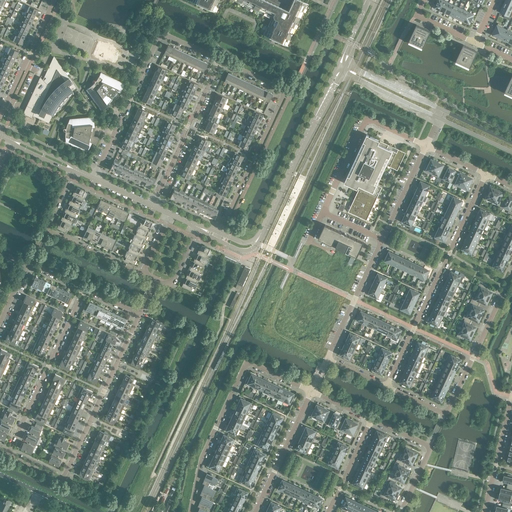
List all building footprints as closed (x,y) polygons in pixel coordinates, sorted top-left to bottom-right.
[(190,0),(190,1),(201,6),(201,7),(202,7),(203,7),(214,12),(214,11),(219,0),(231,0),(233,1),(238,4),(242,5),(243,5),(246,7),(250,8),(250,9),(259,13),(263,14),(263,15),(271,18),(270,22),(264,35),(263,35),(274,40),(274,41),(276,41),(287,46),(295,29),(307,4),(307,3),(299,0),(293,0),(290,7),(275,0),(190,0)] [(440,10),(444,1),(441,0),(435,0),(433,4),(436,5),(436,6),(435,6),(435,8),(440,10)] [(445,12),(449,3),(444,1),(440,10),(441,10),(441,11),(441,10),(444,12),(445,12)] [(511,11),(511,8),(511,5),(505,2),(503,7),(511,11)] [(450,15),(454,6),(449,3),(445,12),(446,13),(449,14),(450,15)] [(29,6),(27,11),(35,15),(36,16),(38,10),(29,6)] [(454,17),(459,8),(454,6),(450,15),(451,15),(450,15),(451,15),(453,16),(454,17),(454,16),(454,17)] [(509,16),(511,11),(503,7),(500,12),(509,16)] [(459,19),(464,10),(459,8),(454,17),(455,17),(456,17),(458,19),(459,19)] [(464,21),(468,12),(464,10),(459,19),(460,20),(461,20),(463,21),(464,21)] [(33,20),(35,15),(27,11),(24,16),(33,20)] [(469,24),(474,15),(468,12),(464,21),(469,24)] [(33,20),(24,16),(23,15),(21,20),(22,21),(31,25),(33,20)] [(28,30),(31,25),(22,21),(20,26),(21,27),(21,26),(28,30)] [(493,35),(498,37),(502,28),(503,26),(498,24),(495,30),(494,33),(493,35)] [(426,42),(430,34),(431,32),(419,26),(416,25),(409,41),(423,48),(426,42)] [(26,35),(28,30),(21,26),(21,27),(19,31),(26,35)] [(507,30),(502,28),(498,37),(499,38),(502,39),(503,39),(507,30)] [(511,30),(508,28),(507,30),(503,39),(504,40),(507,41),(508,42),(511,32),(511,30)] [(24,40),(24,39),(26,35),(19,31),(16,36),(24,40)] [(25,40),(24,39),(24,40),(16,36),(15,35),(13,41),(22,45),(25,40)] [(169,56),(173,48),(168,45),(164,54),(169,56)] [(470,68),(477,53),(478,51),(466,46),(463,45),(456,61),(470,68)] [(10,48),(7,53),(16,57),(16,58),(19,52),(10,48)] [(174,58),(178,50),(173,48),(169,56),(174,58)] [(179,61),(183,52),(178,50),(174,58),(179,61)] [(184,63),(187,54),(183,52),(179,61),(184,63)] [(13,62),(16,57),(7,53),(5,58),(13,62)] [(188,65),(192,57),(187,54),(184,63),(188,65)] [(72,90),(75,88),(54,57),(45,77),(46,79),(44,81),(40,77),(23,114),(32,118),(33,115),(35,116),(48,122),(52,114),(53,115),(56,109),(57,110),(56,109),(57,107),(57,106),(59,104),(60,105),(59,104),(60,103),(61,101),(63,99),(64,100),(63,99),(64,98),(65,97),(66,96),(67,95),(68,96),(67,95),(68,94),(70,93),(71,92),(72,91),(73,93),(73,92),(72,91),(72,90)] [(193,67),(197,59),(192,57),(188,65),(193,67)] [(11,67),(13,62),(5,58),(3,63),(4,63),(11,67)] [(198,70),(202,61),(197,59),(193,67),(198,70)] [(207,64),(204,62),(202,61),(198,70),(203,72),(207,64)] [(9,72),(11,67),(4,63),(2,68),(1,68),(9,72)] [(154,71),(155,71),(163,75),(164,75),(166,70),(157,66),(154,71)] [(0,73),(7,77),(9,72),(1,68),(2,68),(1,67),(0,68),(0,73)] [(155,71),(153,76),(161,79),(163,75),(155,71)] [(121,92),(120,92),(124,83),(123,84),(104,76),(105,74),(101,72),(100,74),(99,75),(99,76),(98,77),(98,78),(97,79),(96,80),(96,81),(95,82),(94,83),(93,84),(92,85),(91,86),(90,87),(88,88),(86,89),(89,93),(90,92),(102,109),(101,110),(109,105),(109,106),(116,98),(118,99),(121,92)] [(229,84),(233,76),(228,73),(224,82),(229,84)] [(161,79),(153,76),(151,81),(159,84),(161,79)] [(234,86),(238,78),(233,76),(229,84),(234,86)] [(239,89),(243,80),(238,78),(234,86),(239,89)] [(244,91),(248,83),(243,80),(239,89),(244,91)] [(159,84),(151,81),(149,86),(157,90),(159,85),(158,85),(159,84)] [(189,81),(187,86),(195,90),(196,90),(198,85),(189,81)] [(249,93),(253,85),(248,83),(244,91),(249,93)] [(254,95),(257,87),(253,85),(249,93),(254,95)] [(157,90),(149,86),(146,91),(155,95),(157,90)] [(193,94),(195,90),(187,86),(185,90),(193,94)] [(258,98),(262,89),(257,87),(254,95),(258,98)] [(263,100),(267,92),(262,89),(258,98),(263,100)] [(191,99),(193,94),(185,90),(182,95),(191,99)] [(146,91),(144,95),(153,99),(155,95),(146,91)] [(272,94),(267,92),(263,100),(268,102),(272,94)] [(215,99),(216,99),(224,103),(227,98),(217,94),(215,99)] [(150,105),(153,99),(144,95),(143,95),(141,100),(150,105)] [(188,104),(191,99),(182,95),(180,100),(188,104)] [(186,109),(188,104),(180,100),(179,99),(176,104),(184,108),(184,109),(186,109)] [(224,103),(216,99),(213,104),(222,108),(224,109),(226,104),(224,103)] [(182,113),(184,109),(184,108),(176,104),(175,104),(173,109),(182,113)] [(222,108),(213,104),(211,109),(219,112),(219,113),(222,108)] [(144,117),(147,112),(138,107),(135,113),(136,113),(144,117)] [(180,118),(182,113),(173,109),(171,108),(169,113),(180,118)] [(219,113),(219,112),(211,109),(209,114),(216,117),(217,117),(217,118),(219,119),(221,114),(219,113)] [(254,111),(252,116),(260,120),(261,121),(264,115),(254,111)] [(144,117),(136,113),(134,118),(144,123),(144,122),(143,122),(145,118),(144,117)] [(217,117),(216,117),(209,114),(206,119),(208,120),(215,123),(215,122),(217,118),(217,117)] [(258,125),(260,120),(252,116),(250,121),(258,125)] [(93,136),(94,132),(95,126),(94,126),(93,117),(93,118),(72,120),(72,119),(70,119),(69,121),(68,121),(68,122),(67,123),(67,125),(66,126),(66,127),(66,128),(66,130),(65,131),(65,132),(65,133),(65,135),(65,136),(65,137),(65,138),(65,139),(66,141),(68,142),(68,143),(68,141),(87,150),(87,151),(91,143),(96,146),(100,137),(93,136)] [(144,123),(134,118),(131,123),(142,127),(144,123)] [(176,125),(165,120),(162,125),(165,126),(174,131),(176,125)] [(218,124),(215,122),(215,123),(208,120),(206,124),(216,129),(218,124)] [(248,126),(256,130),(258,125),(250,121),(247,126),(248,127),(248,126)] [(142,127),(131,123),(129,128),(139,132),(142,127)] [(213,134),(216,129),(206,124),(204,130),(213,134)] [(172,135),(174,131),(165,126),(162,131),(163,132),(163,131),(172,135)] [(248,126),(248,127),(246,131),(254,135),(256,130),(248,126)] [(139,132),(129,128),(127,132),(135,136),(137,137),(139,132)] [(251,140),(254,135),(246,131),(245,130),(243,136),(251,140)] [(174,136),(172,135),(163,131),(163,132),(161,136),(171,141),(174,136)] [(137,137),(135,136),(127,132),(125,137),(133,141),(135,142),(137,137)] [(349,213),(349,212),(365,220),(367,221),(367,220),(381,189),(382,187),(381,186),(381,187),(375,184),(384,164),(397,170),(396,170),(397,170),(398,169),(405,154),(406,153),(405,152),(389,145),(370,136),(369,136),(367,135),(344,183),(347,184),(348,184),(359,189),(354,200),(349,211),(348,211),(348,212),(349,213)] [(169,146),(171,141),(161,136),(158,141),(169,146)] [(249,144),(251,140),(243,136),(241,140),(249,144)] [(135,142),(133,141),(125,137),(123,142),(122,142),(131,146),(133,147),(135,142)] [(200,137),(198,142),(207,146),(210,141),(200,137)] [(250,145),(249,144),(241,140),(238,146),(248,150),(250,145)] [(167,151),(169,146),(158,141),(155,146),(158,147),(167,151)] [(128,151),(131,146),(122,142),(123,142),(122,142),(119,147),(128,151)] [(207,146),(198,142),(196,146),(196,147),(202,150),(205,151),(207,146)] [(196,147),(196,146),(194,146),(192,151),(200,155),(202,150),(196,147)] [(164,156),(167,151),(158,147),(156,152),(164,156)] [(198,160),(200,155),(192,151),(189,156),(198,160)] [(162,161),(162,160),(164,156),(156,152),(154,157),(162,161)] [(235,153),(232,158),(233,159),(233,158),(241,162),(242,162),(244,157),(235,153)] [(198,160),(189,156),(187,161),(196,164),(198,160)] [(163,161),(162,160),(162,161),(154,157),(151,162),(161,166),(163,161)] [(239,167),(241,162),(233,158),(233,159),(231,163),(239,167)] [(115,172),(119,164),(120,161),(115,159),(110,170),(115,172)] [(432,175),(437,162),(431,160),(429,166),(426,164),(423,170),(426,171),(426,172),(432,175)] [(196,164),(187,161),(185,165),(193,169),(196,164)] [(236,172),(239,167),(231,163),(230,162),(228,168),(236,172)] [(440,171),(443,165),(437,162),(432,175),(438,177),(441,178),(443,173),(440,171)] [(120,174),(124,166),(119,164),(115,172),(120,174)] [(125,177),(129,168),(130,166),(125,164),(124,166),(120,174),(125,177)] [(191,174),(193,169),(185,165),(183,170),(191,174)] [(129,179),(133,171),(129,168),(125,177),(129,179)] [(234,176),(236,172),(228,168),(225,173),(226,173),(227,173),(234,176)] [(452,184),(455,178),(452,177),(455,171),(449,168),(444,178),(450,181),(449,182),(452,184)] [(134,181),(139,171),(134,169),(133,171),(129,179),(134,181)] [(193,175),(191,174),(183,170),(182,170),(179,175),(191,180),(193,175)] [(139,184),(143,175),(144,173),(139,171),(134,181),(139,184)] [(232,181),(234,176),(227,173),(226,173),(224,178),(232,181)] [(461,188),(466,176),(460,173),(458,179),(455,178),(452,184),(455,185),(461,188)] [(144,186),(148,177),(143,175),(139,184),(144,186)] [(151,184),(153,185),(154,185),(153,185),(156,179),(157,179),(151,176),(150,178),(148,177),(144,186),(150,188),(149,188),(151,184)] [(461,188),(467,191),(470,192),(472,186),(469,185),(472,179),(466,176),(461,188)] [(229,186),(232,181),(224,178),(222,182),(222,183),(229,186)] [(227,191),(229,186),(222,183),(222,182),(221,182),(219,187),(227,191)] [(427,191),(429,186),(421,182),(419,187),(427,191)] [(175,200),(179,192),(177,191),(178,189),(172,186),(173,187),(170,193),(169,192),(169,193),(172,194),(170,197),(170,198),(175,200)] [(89,194),(87,193),(84,192),(85,190),(84,191),(77,187),(75,192),(74,192),(72,196),(73,196),(82,200),(83,201),(86,202),(89,194)] [(216,192),(226,197),(228,191),(227,191),(219,187),(216,192)] [(425,196),(427,191),(419,187),(416,192),(425,196)] [(492,201),(497,190),(491,187),(488,193),(489,193),(488,194),(485,193),(482,199),(486,200),(486,198),(492,201)] [(180,202),(184,194),(185,192),(180,190),(179,192),(175,200),(180,202)] [(503,193),(497,190),(492,201),(498,204),(497,205),(500,207),(503,201),(500,199),(503,193)] [(427,197),(425,196),(416,192),(414,197),(422,201),(425,202),(427,197)] [(185,205),(189,196),(184,194),(180,202),(185,205)] [(190,207),(194,197),(189,194),(189,196),(185,205),(190,207)] [(83,201),(82,200),(73,196),(71,200),(70,200),(68,204),(69,204),(78,209),(79,208),(80,205),(81,205),(83,201)] [(503,201),(500,207),(499,209),(502,210),(503,208),(508,211),(508,213),(511,214),(511,211),(511,205),(511,204),(511,197),(508,196),(505,202),(503,201)] [(195,209),(199,199),(194,197),(190,207),(195,209)] [(420,205),(422,201),(414,197),(412,202),(420,205)] [(462,201),(454,197),(451,202),(460,206),(462,201)] [(102,211),(106,202),(101,200),(100,199),(96,208),(102,211)] [(199,212),(204,201),(199,199),(195,209),(199,212)] [(204,214),(209,204),(204,201),(199,212),(204,214)] [(107,214),(112,205),(111,205),(106,202),(102,211),(107,214)] [(418,210),(420,205),(412,202),(409,206),(418,210)] [(458,211),(460,206),(451,202),(449,207),(458,211)] [(80,209),(79,208),(78,209),(69,204),(67,208),(66,208),(64,212),(65,213),(65,212),(75,217),(76,213),(77,214),(80,209)] [(209,216),(213,208),(214,206),(209,204),(204,214),(209,216)] [(113,216),(117,207),(112,205),(107,214),(106,216),(112,219),(113,216)] [(415,215),(418,210),(409,206),(407,211),(415,215)] [(118,219),(122,210),(117,208),(117,207),(113,216),(118,219)] [(458,211),(449,207),(447,212),(455,216),(458,211)] [(218,210),(213,208),(209,216),(214,219),(218,210)] [(123,210),(122,210),(118,219),(124,221),(128,212),(122,210),(123,210)] [(487,219),(490,214),(481,210),(480,210),(479,213),(480,213),(479,215),(489,220),(489,219),(487,219)] [(413,220),(415,215),(407,211),(405,216),(413,220)] [(78,218),(76,217),(75,217),(65,212),(65,213),(64,217),(62,216),(60,220),(62,221),(71,225),(72,225),(74,226),(75,223),(76,223),(78,218)] [(453,221),(455,216),(447,212),(445,217),(453,221)] [(489,220),(479,215),(478,217),(477,217),(476,219),(476,220),(487,225),(489,220)] [(410,227),(413,220),(405,216),(402,221),(406,223),(406,225),(410,227)] [(453,221),(445,217),(442,222),(451,226),(453,221)] [(141,223),(139,226),(150,231),(151,228),(150,227),(152,222),(145,219),(145,218),(144,220),(142,219),(140,223),(141,223)] [(487,225),(476,220),(475,222),(475,223),(474,225),(484,229),(487,225)] [(72,225),(71,225),(62,221),(60,225),(59,224),(57,228),(66,233),(68,229),(70,230),(72,225)] [(451,226),(442,222),(440,227),(448,231),(451,226)] [(356,239),(346,234),(342,232),(331,227),(331,228),(330,227),(325,224),(318,239),(324,241),(325,241),(325,242),(332,245),(336,246),(336,247),(349,253),(350,253),(350,254),(357,257),(364,243),(357,239),(357,240),(356,239)] [(484,229),(474,225),(473,227),(472,229),(471,229),(480,234),(483,229),(484,230),(484,229)] [(149,232),(150,231),(139,226),(139,227),(138,226),(136,231),(137,231),(136,234),(146,239),(147,236),(146,235),(148,231),(149,232)] [(91,239),(95,230),(88,227),(83,238),(90,241),(90,239),(91,239)] [(448,231),(440,227),(438,231),(446,235),(448,231)] [(480,234),(471,229),(471,230),(470,232),(471,232),(470,235),(478,238),(480,234)] [(97,242),(102,233),(95,230),(91,239),(90,239),(90,241),(96,244),(97,242)] [(438,231),(434,239),(439,241),(440,239),(444,241),(446,235),(438,231)] [(104,246),(108,236),(102,233),(97,242),(96,244),(103,247),(104,245),(104,246)] [(146,240),(146,239),(136,234),(135,235),(134,234),(132,239),(133,240),(132,243),(142,247),(144,244),(143,243),(144,239),(146,240)] [(511,237),(505,234),(507,235),(504,240),(503,239),(502,239),(511,243),(511,237)] [(476,243),(478,238),(470,235),(469,237),(468,236),(467,239),(467,238),(467,239),(478,244),(476,243)] [(110,251),(115,240),(108,236),(104,246),(104,245),(103,247),(110,251)] [(478,244),(467,239),(466,240),(467,240),(466,242),(465,244),(475,249),(478,244)] [(511,243),(502,239),(500,244),(511,249),(511,243)] [(142,248),(142,247),(132,243),(131,243),(130,243),(128,247),(129,248),(128,251),(138,256),(140,252),(139,252),(141,248),(142,248)] [(473,254),(475,249),(465,244),(464,246),(463,248),(462,249),(465,250),(463,253),(467,255),(469,252),(473,254)] [(511,249),(500,244),(502,245),(500,250),(498,249),(509,255),(510,252),(511,253),(511,251),(511,249)] [(197,254),(198,254),(207,259),(207,258),(209,255),(210,255),(212,251),(209,250),(210,248),(209,248),(209,249),(202,245),(200,250),(199,250),(197,254)] [(508,257),(509,255),(498,249),(495,254),(507,260),(508,259),(509,257),(508,257)] [(138,256),(128,251),(127,251),(125,255),(126,256),(125,260),(134,264),(136,260),(135,260),(137,256),(138,256)] [(390,263),(394,254),(389,252),(387,256),(385,255),(383,260),(390,263)] [(312,253),(306,266),(345,284),(351,271),(312,253)] [(208,259),(207,258),(207,259),(198,254),(196,258),(195,258),(193,262),(194,263),(194,262),(203,267),(205,263),(206,264),(208,259)] [(395,265),(399,257),(394,254),(390,263),(395,265)] [(507,261),(507,260),(495,254),(493,260),(504,265),(505,263),(506,263),(507,261)] [(400,268),(404,259),(399,257),(395,265),(400,268)] [(405,270),(409,261),(404,259),(400,268),(405,270)] [(503,267),(504,265),(493,260),(495,261),(492,266),(493,266),(502,271),(503,269),(504,267),(503,267)] [(410,272),(414,264),(409,261),(405,270),(410,272)] [(204,267),(203,267),(194,262),(194,263),(192,267),(191,266),(189,270),(190,271),(199,275),(201,271),(202,272),(204,267)] [(415,274),(419,266),(414,264),(410,272),(415,274)] [(245,266),(236,284),(235,288),(240,290),(250,269),(245,266)] [(420,277),(424,268),(419,266),(415,274),(420,277)] [(427,280),(429,275),(427,275),(429,271),(424,268),(420,277),(427,280)] [(458,281),(460,276),(458,275),(459,272),(455,270),(454,273),(451,272),(450,275),(451,275),(450,277),(458,281)] [(200,275),(199,275),(190,271),(188,275),(187,274),(185,278),(186,279),(196,283),(197,279),(198,280),(200,275)] [(378,274),(376,279),(384,283),(387,278),(378,274)] [(37,287),(40,279),(35,276),(33,280),(33,281),(31,285),(37,287)] [(456,286),(458,281),(450,277),(449,279),(448,279),(447,282),(457,287),(458,287),(456,286)] [(42,290),(46,281),(40,279),(37,287),(42,290)] [(197,283),(196,283),(186,279),(184,283),(183,282),(181,286),(191,291),(193,287),(194,288),(197,283)] [(382,288),(384,283),(376,279),(373,284),(382,288)] [(46,294),(51,284),(46,281),(42,290),(47,292),(46,294)] [(457,287),(447,282),(445,285),(446,285),(445,287),(455,292),(457,287)] [(486,289),(487,287),(479,283),(478,286),(479,287),(477,293),(489,298),(492,293),(486,289)] [(51,296),(56,286),(51,284),(46,294),(51,296)] [(299,284),(279,327),(315,344),(335,301),(299,284)] [(380,293),(382,288),(373,284),(371,289),(380,293)] [(56,299),(61,288),(56,286),(51,296),(56,299)] [(455,292),(445,287),(444,289),(442,292),(453,297),(455,292)] [(62,299),(66,291),(61,288),(56,299),(57,299),(57,297),(62,299)] [(377,298),(380,293),(371,289),(369,294),(377,298)] [(411,289),(408,294),(417,298),(419,293),(411,289)] [(72,294),(66,291),(62,299),(65,301),(64,303),(69,305),(72,299),(72,298),(70,297),(72,294)] [(453,297),(442,292),(441,295),(442,295),(441,297),(451,302),(451,301),(449,301),(451,296),(453,297)] [(233,309),(239,294),(236,293),(229,307),(233,309)] [(489,298),(477,293),(474,298),(472,297),(471,300),(479,304),(480,301),(486,304),(489,298)] [(417,298),(408,294),(406,299),(415,303),(417,298)] [(37,301),(26,296),(24,301),(34,306),(35,306),(37,301)] [(451,302),(441,297),(440,299),(439,299),(438,302),(448,307),(451,302)] [(412,308),(415,303),(406,299),(404,304),(412,308)] [(477,307),(479,304),(471,300),(469,304),(471,304),(468,310),(481,316),(484,310),(477,307)] [(34,306),(24,301),(22,306),(32,311),(34,306)] [(91,312),(95,304),(89,301),(89,302),(87,305),(85,304),(85,305),(82,311),(87,313),(88,311),(91,312)] [(448,307),(438,302),(436,304),(437,305),(436,307),(446,311),(448,307)] [(95,317),(100,306),(95,304),(91,312),(90,314),(95,317)] [(410,313),(412,308),(404,304),(401,309),(410,313)] [(30,316),(32,311),(22,306),(20,311),(30,316)] [(100,319),(105,309),(100,306),(95,317),(100,319)] [(446,311),(436,307),(435,309),(434,308),(433,311),(444,316),(446,311)] [(63,313),(54,309),(52,308),(49,313),(52,314),(60,318),(63,313)] [(105,321),(110,311),(105,309),(100,319),(105,321)] [(478,322),(481,316),(468,310),(466,315),(464,315),(463,318),(471,322),(472,319),(478,322)] [(30,316),(20,311),(18,316),(27,321),(30,316)] [(110,324),(115,314),(110,311),(105,321),(110,324)] [(444,316),(433,311),(432,314),(431,316),(442,321),(440,320),(442,316),(444,317),(444,316)] [(363,322),(367,314),(361,312),(360,316),(358,315),(356,319),(362,322),(363,322)] [(57,323),(60,318),(52,314),(50,319),(57,323)] [(116,326),(120,316),(115,314),(110,324),(116,326)] [(367,326),(371,316),(367,314),(363,322),(362,322),(362,324),(367,326)] [(27,321),(18,316),(15,321),(25,325),(27,321)] [(126,319),(120,316),(116,326),(121,329),(124,323),(126,319)] [(372,327),(376,318),(371,316),(367,326),(372,329),(373,327),(372,327)] [(439,326),(442,321),(431,316),(430,319),(430,318),(428,321),(431,322),(429,326),(433,327),(435,324),(439,326)] [(377,329),(381,321),(376,318),(372,327),(373,327),(377,329)] [(469,324),(471,322),(463,318),(464,319),(463,322),(465,323),(462,328),(473,333),(476,327),(469,324)] [(55,327),(57,323),(50,319),(47,324),(55,327)] [(151,319),(149,324),(157,328),(158,327),(160,323),(159,322),(160,321),(156,319),(156,321),(151,319)] [(25,326),(25,325),(15,321),(13,326),(23,330),(21,329),(23,325),(25,326)] [(86,331),(89,325),(80,321),(78,326),(78,327),(86,330),(86,331)] [(382,331),(386,323),(381,321),(377,329),(382,331)] [(53,332),(55,327),(47,324),(45,323),(43,328),(53,332)] [(387,334),(391,325),(386,323),(382,331),(387,334)] [(161,328),(158,327),(157,328),(149,324),(147,329),(157,334),(159,330),(161,330),(161,328)] [(392,336),(396,328),(391,325),(387,334),(392,336)] [(21,335),(23,330),(13,326),(11,331),(21,335)] [(86,330),(78,327),(76,331),(86,336),(84,335),(86,330)] [(50,337),(53,332),(43,328),(40,333),(50,337)] [(392,336),(399,339),(401,335),(399,334),(401,330),(396,328),(392,336)] [(473,333),(462,328),(460,334),(458,333),(456,336),(462,339),(464,336),(470,339),(473,333)] [(156,338),(157,334),(147,329),(144,334),(153,338),(152,339),(155,340),(156,340),(157,338),(156,338)] [(18,340),(21,335),(11,331),(9,335),(8,336),(16,339),(18,340)] [(86,336),(76,331),(74,336),(84,341),(86,336)] [(48,342),(50,337),(40,333),(38,337),(48,342)] [(114,343),(117,338),(106,333),(104,338),(114,343)] [(350,333),(348,339),(359,344),(361,338),(350,333)] [(153,338),(144,334),(142,339),(153,343),(155,340),(152,339),(153,338)] [(18,340),(16,339),(8,336),(9,335),(8,335),(5,340),(16,346),(19,340),(18,340)] [(84,341),(74,336),(72,341),(82,346),(79,345),(82,340),(84,341)] [(46,347),(48,342),(38,337),(36,342),(46,347)] [(111,348),(114,343),(104,338),(101,343),(104,344),(111,348)] [(153,343),(142,339),(140,343),(148,347),(149,346),(151,347),(153,343)] [(356,349),(359,344),(348,339),(345,344),(354,348),(356,349)] [(82,346),(72,341),(69,346),(79,351),(82,346)] [(429,347),(425,345),(426,342),(422,341),(421,344),(418,342),(417,346),(418,346),(417,348),(427,353),(429,347)] [(44,352),(46,347),(36,342),(34,347),(44,352),(45,352),(44,352)] [(111,348),(104,344),(101,343),(99,348),(101,349),(109,353),(111,348)] [(152,348),(151,347),(149,346),(148,347),(140,343),(138,348),(148,353),(150,349),(151,350),(152,348)] [(354,348),(345,344),(343,349),(352,353),(354,348)] [(79,351),(69,346),(67,351),(77,356),(79,351)] [(42,357),(44,352),(34,347),(31,352),(33,353),(42,357)] [(148,353),(138,348),(135,353),(144,357),(143,358),(145,359),(147,360),(148,358),(146,357),(148,353)] [(381,348),(378,353),(389,358),(391,353),(381,348)] [(425,352),(427,353),(417,348),(416,350),(415,350),(414,353),(423,357),(425,352)] [(0,351),(0,354),(8,358),(10,353),(1,349),(0,351)] [(107,357),(109,353),(101,349),(99,354),(107,357)] [(354,354),(352,353),(343,349),(340,354),(344,356),(343,359),(348,361),(349,359),(351,360),(354,354)] [(75,360),(77,356),(67,351),(65,356),(75,360)] [(104,362),(107,357),(99,354),(97,353),(95,358),(104,362)] [(144,357),(135,353),(133,358),(142,362),(144,363),(145,359),(143,358),(144,357)] [(387,363),(389,358),(378,353),(376,358),(377,359),(378,359),(387,363)] [(421,361),(423,357),(414,353),(412,355),(413,356),(412,358),(422,362),(421,361)] [(10,359),(8,358),(0,354),(0,360),(7,364),(10,359)] [(449,354),(446,359),(458,365),(458,363),(459,363),(461,360),(451,355),(449,354)] [(72,366),(75,360),(65,356),(63,360),(62,361),(71,365),(72,366)] [(102,367),(104,362),(95,358),(92,363),(102,367)] [(139,367),(142,362),(133,358),(131,363),(135,365),(134,367),(138,368),(138,367),(139,367)] [(422,362),(412,358),(411,360),(411,359),(409,362),(420,367),(422,362)] [(384,368),(387,363),(378,359),(377,359),(375,364),(384,368)] [(458,365),(446,359),(444,365),(456,370),(457,367),(458,365)] [(68,370),(71,365),(62,361),(63,360),(62,360),(60,363),(61,364),(60,366),(68,370)] [(38,366),(37,366),(29,362),(27,361),(25,366),(35,371),(35,372),(38,366)] [(420,367),(409,362),(408,365),(409,365),(408,367),(418,372),(420,367)] [(102,367),(92,363),(90,368),(100,372),(102,367)] [(382,374),(384,368),(375,364),(373,363),(371,369),(373,370),(371,372),(377,374),(378,372),(382,374)] [(456,370),(444,365),(446,366),(443,370),(442,369),(441,370),(453,375),(454,373),(456,370)] [(32,376),(35,371),(25,366),(22,372),(25,373),(25,372),(32,376)] [(418,372),(408,367),(407,370),(406,369),(405,372),(414,376),(416,372),(418,372)] [(98,377),(100,372),(90,368),(88,373),(89,373),(90,373),(98,377)] [(453,375),(441,370),(439,375),(451,380),(452,377),(453,375)] [(30,381),(32,376),(25,372),(25,373),(23,377),(22,377),(30,381)] [(414,376),(405,372),(403,375),(404,375),(403,377),(413,382),(411,381),(414,376)] [(99,377),(98,377),(90,373),(89,373),(87,378),(96,383),(99,377)] [(252,388),(257,377),(251,374),(250,378),(247,377),(245,382),(253,386),(252,388)] [(53,380),(54,380),(64,384),(66,379),(64,379),(64,378),(56,375),(55,377),(54,377),(53,380)] [(131,384),(132,383),(134,379),(133,378),(134,377),(130,375),(130,377),(125,375),(123,380),(131,384)] [(451,380),(439,375),(437,380),(448,385),(449,383),(450,384),(451,380)] [(28,386),(30,381),(22,377),(23,377),(20,376),(18,381),(28,386)] [(257,390),(262,379),(257,377),(252,388),(257,390)] [(413,382),(403,377),(402,379),(401,379),(400,382),(402,383),(401,386),(405,388),(407,385),(411,387),(413,382)] [(262,392),(267,382),(262,379),(257,390),(258,388),(263,391),(262,392)] [(54,380),(51,385),(59,389),(61,390),(64,384),(54,380)] [(135,384),(132,383),(131,384),(123,380),(121,385),(131,390),(133,386),(135,386),(135,384)] [(448,385),(437,380),(434,385),(446,391),(448,388),(447,387),(448,385)] [(26,391),(28,386),(18,381),(16,386),(26,391)] [(267,395),(272,384),(267,382),(262,392),(267,395)] [(272,397),(278,387),(272,384),(267,395),(272,397)] [(61,390),(59,389),(51,385),(49,390),(57,393),(59,394),(61,390)] [(131,390),(121,385),(118,389),(127,393),(126,394),(129,395),(130,396),(131,394),(130,393),(131,390)] [(446,391),(434,385),(436,386),(434,391),(432,390),(443,396),(444,394),(445,394),(446,391)] [(23,396),(26,391),(16,386),(13,391),(23,396)] [(81,386),(79,392),(89,396),(89,397),(91,394),(90,393),(91,391),(81,386)] [(278,400),(283,389),(278,387),(272,397),(278,400)] [(127,393),(118,389),(116,394),(127,399),(129,395),(126,394),(127,393)] [(283,402),(288,391),(283,389),(278,400),(283,402)] [(59,394),(57,393),(49,390),(47,395),(55,398),(57,399),(59,394)] [(443,396),(432,390),(429,395),(432,397),(441,401),(443,398),(442,398),(443,396)] [(21,400),(23,396),(13,391),(11,396),(13,397),(21,400)] [(294,399),(291,398),(293,394),(288,391),(283,402),(288,405),(289,403),(291,404),(294,399)] [(86,401),(89,396),(79,392),(77,396),(86,401)] [(127,399),(116,394),(114,399),(122,403),(123,402),(125,403),(127,399)] [(57,399),(55,398),(47,395),(45,399),(55,404),(57,399)] [(19,405),(21,400),(13,397),(11,396),(9,401),(11,402),(11,401),(11,402),(19,405)] [(84,406),(86,401),(77,396),(76,397),(79,398),(77,402),(84,406)] [(55,404),(45,399),(42,404),(52,409),(55,404)] [(126,404),(125,403),(123,402),(122,403),(114,399),(112,404),(122,409),(124,405),(125,406),(126,404)] [(240,399),(238,404),(249,409),(251,404),(240,399)] [(18,407),(19,405),(11,402),(11,401),(11,402),(9,401),(10,402),(8,407),(17,411),(19,408),(18,407)] [(82,411),(84,406),(77,402),(74,407),(82,411)] [(52,409),(42,404),(40,409),(50,414),(52,409)] [(121,413),(122,409),(112,404),(109,409),(118,413),(117,414),(121,416),(122,414),(121,413)] [(249,409),(238,404),(236,409),(246,414),(249,409)] [(317,420),(323,408),(317,405),(314,411),(311,410),(309,416),(312,417),(312,416),(318,418),(317,420)] [(80,415),(82,411),(74,407),(72,406),(70,411),(72,412),(80,415)] [(329,411),(323,408),(317,420),(323,423),(323,422),(326,424),(329,418),(326,417),(329,411)] [(50,414),(40,409),(38,414),(48,419),(50,414)] [(118,413),(109,409),(107,414),(118,419),(120,420),(122,416),(121,416),(117,414),(118,413)] [(244,419),(246,414),(236,409),(233,414),(244,419)] [(6,410),(2,419),(9,422),(13,424),(15,419),(14,418),(14,417),(11,416),(13,413),(6,410)] [(77,420),(80,415),(72,412),(70,417),(77,420)] [(271,413),(268,418),(279,423),(282,418),(271,413)] [(338,429),(340,423),(338,422),(341,416),(334,413),(329,425),(335,428),(338,429)] [(48,419),(38,414),(37,416),(36,416),(35,419),(43,423),(45,424),(48,419)] [(118,419),(107,414),(105,419),(109,421),(108,422),(112,424),(112,423),(115,424),(118,419)] [(242,425),(244,419),(233,414),(231,420),(242,425)] [(75,425),(77,420),(70,417),(67,422),(75,425)] [(279,423),(268,418),(266,423),(277,428),(279,423)] [(7,424),(9,422),(2,419),(0,423),(0,427),(5,430),(9,432),(11,427),(10,427),(10,426),(7,424)] [(346,434),(352,421),(346,419),(343,425),(340,423),(338,429),(341,430),(340,431),(346,434)] [(242,425),(231,420),(228,425),(239,430),(242,425)] [(358,424),(352,421),(346,434),(352,436),(355,437),(358,432),(355,430),(358,424)] [(73,430),(75,425),(67,422),(65,427),(73,430)] [(274,434),(277,428),(266,423),(264,429),(274,434)] [(27,431),(31,433),(32,432),(38,435),(42,427),(36,424),(34,427),(31,425),(31,427),(30,426),(27,431)] [(239,430),(228,425),(226,430),(235,434),(237,429),(239,430)] [(72,432),(73,430),(65,427),(65,426),(62,432),(71,436),(73,433),(72,432)] [(307,427),(304,433),(315,438),(317,432),(307,427)] [(274,434),(264,429),(261,434),(272,439),(274,434)] [(99,430),(97,436),(105,440),(106,439),(109,440),(111,436),(107,434),(108,433),(104,431),(104,432),(99,430)] [(388,436),(377,431),(376,434),(376,435),(376,437),(386,441),(388,436)] [(38,436),(38,435),(32,432),(31,433),(30,435),(28,434),(27,435),(26,434),(23,439),(28,441),(36,445),(40,436),(38,436)] [(315,438),(304,433),(302,438),(312,443),(315,438)] [(270,444),(272,439),(261,434),(259,439),(270,444)] [(60,435),(56,444),(63,447),(67,449),(69,444),(68,444),(68,442),(66,441),(67,438),(60,435)] [(224,435),(221,440),(232,445),(234,440),(224,435)] [(109,440),(106,439),(105,440),(97,436),(95,440),(105,445),(107,442),(109,442),(109,440)] [(384,447),(386,441),(376,437),(375,439),(374,438),(372,442),(384,447)] [(312,443),(302,438),(299,443),(310,448),(312,443)] [(267,449),(270,444),(259,439),(256,444),(267,449)] [(105,445),(95,440),(92,445),(101,449),(100,450),(103,451),(104,452),(105,450),(104,449),(105,445)] [(229,451),(232,445),(221,440),(219,445),(229,451)] [(32,453),(36,445),(28,441),(26,443),(24,442),(23,443),(22,443),(19,447),(24,450),(24,451),(28,453),(28,451),(32,453)] [(337,441),(334,447),(345,452),(348,446),(337,441)] [(381,452),(384,447),(372,442),(371,445),(372,445),(371,447),(381,452)] [(62,449),(63,447),(56,444),(55,443),(51,451),(52,452),(59,455),(63,457),(65,453),(64,452),(64,451),(62,449)] [(310,448),(299,443),(297,448),(308,453),(310,448)] [(411,450),(412,447),(406,444),(405,447),(406,448),(404,454),(402,453),(415,459),(417,453),(411,450)] [(101,449),(92,445),(90,450),(101,455),(103,451),(100,450),(101,449)] [(227,456),(229,451),(219,445),(216,451),(227,456)] [(343,457),(345,452),(334,447),(332,452),(343,457)] [(381,452),(371,447),(370,449),(369,449),(368,452),(379,457),(381,452)] [(254,449),(251,455),(262,460),(265,454),(254,449)] [(101,455),(90,450),(88,455),(96,459),(97,458),(99,459),(101,455)] [(225,461),(227,456),(216,451),(214,456),(225,461)] [(58,458),(59,455),(52,452),(48,461),(50,462),(50,463),(54,465),(54,464),(59,466),(61,461),(60,461),(61,459),(58,458)] [(340,462),(343,457),(332,452),(334,453),(332,458),(330,457),(340,462)] [(379,457),(368,452),(366,455),(367,455),(366,457),(376,462),(375,461),(377,456),(379,457)] [(412,465),(415,459),(402,453),(399,458),(398,458),(396,461),(404,464),(405,462),(412,465)] [(96,460),(99,462),(100,460),(99,459),(97,458),(96,459),(88,455),(86,460),(94,464),(96,460)] [(260,465),(262,460),(251,455),(249,460),(260,465)] [(225,461),(214,456),(211,461),(222,466),(225,461)] [(338,468),(340,462),(330,457),(327,462),(338,468)] [(374,467),(376,462),(366,457),(365,459),(364,459),(363,462),(374,467)] [(96,465),(94,464),(86,460),(83,465),(92,469),(91,470),(94,471),(95,471),(96,470),(94,469),(96,465)] [(257,470),(260,465),(249,460),(247,465),(257,470)] [(222,466),(211,461),(209,466),(218,471),(220,465),(222,466)] [(403,467),(404,464),(396,461),(398,462),(396,465),(398,466),(396,471),(406,476),(409,470),(403,467)] [(374,468),(374,467),(363,462),(361,465),(362,466),(361,468),(370,472),(372,467),(374,468)] [(92,469),(83,465),(81,470),(92,475),(94,471),(91,470),(92,469)] [(255,475),(257,470),(247,465),(248,466),(246,471),(255,475)] [(367,477),(370,472),(361,468),(360,470),(359,469),(358,473),(369,478),(369,477),(367,477)] [(92,475),(81,470),(79,475),(83,477),(82,478),(86,480),(86,479),(89,480),(92,475)] [(255,475),(246,471),(244,470),(242,475),(253,480),(255,475)] [(404,482),(406,476),(396,471),(393,477),(391,476),(390,479),(388,478),(396,482),(397,479),(404,482)] [(367,483),(369,478),(358,473),(357,476),(356,478),(367,483)] [(202,485),(204,486),(207,487),(210,482),(214,484),(217,479),(207,474),(202,485)] [(507,476),(504,475),(502,482),(509,483),(508,486),(511,486),(511,477),(511,476),(511,475),(508,474),(507,476)] [(253,480),(242,475),(239,481),(241,481),(240,483),(245,485),(246,484),(250,486),(253,480)] [(364,488),(367,483),(356,478),(355,480),(353,483),(364,488)] [(395,485),(396,482),(388,478),(387,481),(388,482),(386,488),(398,494),(401,488),(395,485)] [(283,493),(288,483),(283,480),(281,484),(279,483),(277,488),(284,491),(283,493)] [(288,495),(293,485),(288,483),(283,493),(288,495)] [(293,497),(298,487),(293,485),(288,495),(293,497)] [(215,490),(207,487),(204,486),(199,496),(202,497),(205,499),(205,498),(207,494),(212,496),(215,490)] [(511,486),(508,486),(508,489),(501,487),(499,494),(511,496),(511,486)] [(299,498),(303,490),(298,487),(293,497),(294,496),(299,498)] [(237,488),(234,493),(245,498),(247,493),(237,488)] [(396,500),(398,494),(386,488),(383,493),(381,492),(380,496),(388,499),(389,496),(396,500)] [(303,502),(307,492),(303,490),(299,498),(303,500),(303,502)] [(308,504),(312,494),(307,492),(303,502),(308,504)] [(245,498),(234,493),(236,494),(234,499),(242,503),(245,498)] [(312,507),(317,496),(312,494),(308,504),(312,507)] [(511,500),(511,496),(499,494),(498,500),(505,501),(504,504),(511,506),(511,500)] [(322,499),(317,496),(312,507),(313,507),(314,505),(320,508),(322,504),(321,503),(322,499)] [(212,502),(205,498),(205,499),(202,497),(197,508),(199,509),(203,510),(205,505),(210,507),(212,502)] [(346,511),(351,500),(349,499),(346,497),(345,500),(342,499),(341,503),(343,504),(342,506),(342,507),(341,509),(346,511)] [(0,510),(3,511),(4,511),(5,510),(7,510),(9,506),(8,505),(10,501),(11,502),(11,501),(4,498),(3,502),(0,501),(0,500),(0,510)] [(240,507),(242,503),(234,499),(232,504),(240,507)] [(351,511),(352,511),(357,502),(354,501),(353,501),(351,500),(346,511),(347,510),(351,511)] [(272,502),(269,507),(278,511),(279,511),(282,507),(272,502)] [(358,511),(361,505),(359,504),(360,504),(357,502),(352,511),(353,511),(358,511)]
